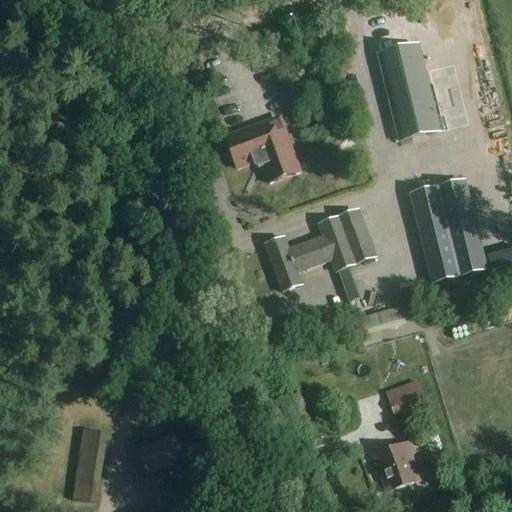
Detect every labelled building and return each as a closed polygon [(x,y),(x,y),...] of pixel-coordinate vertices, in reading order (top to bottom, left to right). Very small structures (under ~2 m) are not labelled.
[(421,47),(378,57),(399,146),(442,136),(421,47)] [(300,177),(282,122),(225,141),(236,174),(255,167),(262,172),(267,188),(300,177)] [(433,287),(490,273),(468,183),(411,197),(433,287)] [(377,261),(361,215),(318,229),(322,241),(291,251),(287,240),(265,248),(281,296),(303,289),(299,276),(331,265),(334,276),(377,261)] [(474,325),(436,326),(437,341),(474,339),(474,325)] [(387,397),(390,404),(396,420),(419,411),(410,388),(387,397)] [(147,477),(185,465),(176,438),(138,451),(147,477)] [(387,494),(422,481),(409,446),(374,459),(387,494)]
